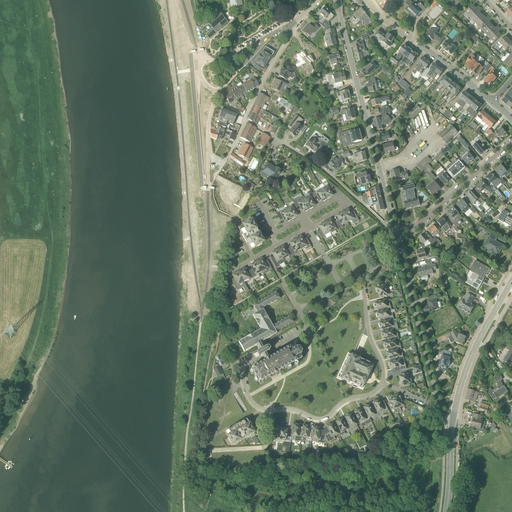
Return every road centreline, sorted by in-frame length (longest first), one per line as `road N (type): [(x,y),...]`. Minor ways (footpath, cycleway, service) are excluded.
road 1 (residential): [(393,229),(336,0)]
road 2 (residential): [(393,229),(311,160),(243,119)]
road 3 (residential): [(439,406),(397,243)]
road 4 (unclassified): [(492,101),(367,0)]
road 5 (unclassified): [(397,243),(511,140)]
